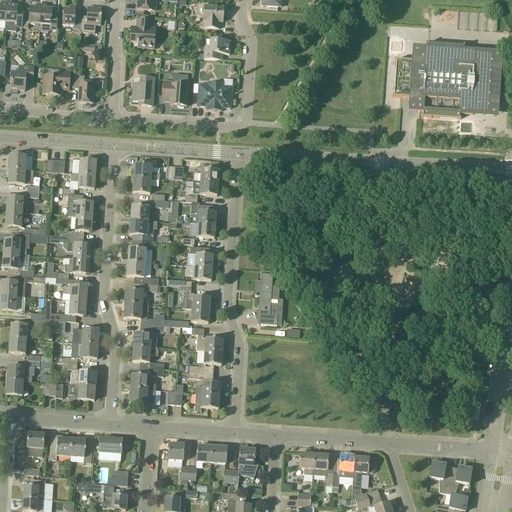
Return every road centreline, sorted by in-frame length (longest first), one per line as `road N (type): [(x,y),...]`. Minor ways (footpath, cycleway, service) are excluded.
road 1 (residential): [(111,425),(117,338),(104,304),(114,145)]
road 2 (residential): [(234,433),(239,342),(227,312),(236,153)]
road 3 (residential): [(511,166),(236,153)]
road 4 (residential): [(113,121),(244,122),(250,41),(243,0)]
road 5 (residential): [(236,153),(114,145)]
road 6 (residential): [(113,121),(115,0)]
